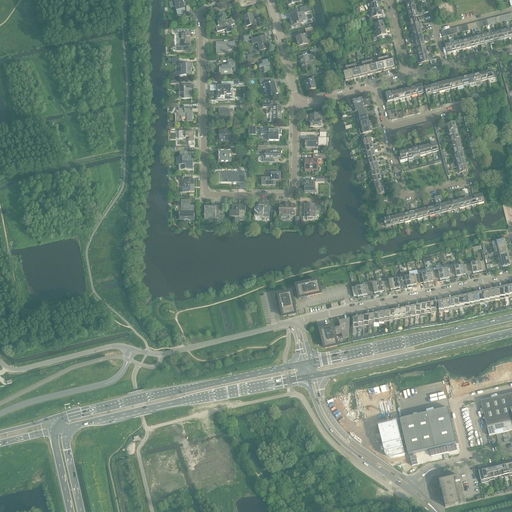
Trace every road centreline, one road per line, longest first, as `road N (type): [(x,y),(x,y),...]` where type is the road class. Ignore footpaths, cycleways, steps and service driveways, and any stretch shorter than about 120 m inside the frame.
road 1 (residential): [(251,0),(201,12),(203,194),(292,196),(295,105)]
road 2 (primary): [(304,363),(65,418)]
road 3 (primary): [(73,425),(307,377)]
road 4 (residential): [(403,197),(476,179),(466,118),(463,108),(385,128)]
road 5 (residential): [(300,320),(511,275)]
road 6 (primary): [(511,317),(310,362)]
road 7 (primary): [(314,376),(511,331)]
road 8 (tertiary): [(307,377),(338,439),(408,490)]
road 9 (tertiary): [(410,484),(339,433),(314,376)]
road 10 (unknown): [(0,356),(15,374),(127,351)]
road 11 (unclassified): [(127,348),(21,369),(0,362)]
road 12 (unclassified): [(120,373),(0,414)]
road 13 (unclassified): [(252,332),(163,354),(133,349)]
